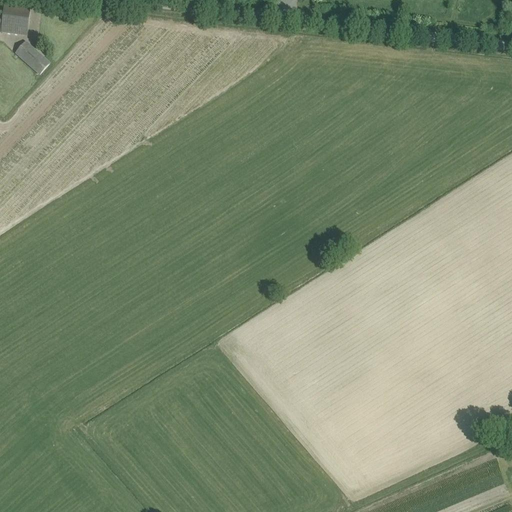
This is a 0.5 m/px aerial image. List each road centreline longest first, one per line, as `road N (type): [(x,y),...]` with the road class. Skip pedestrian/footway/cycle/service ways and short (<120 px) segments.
road 1 (unclassified): [(511,45),(280,17)]
road 2 (track): [(344,511),(511,436)]
road 3 (unclassified): [(280,17),(137,0)]
